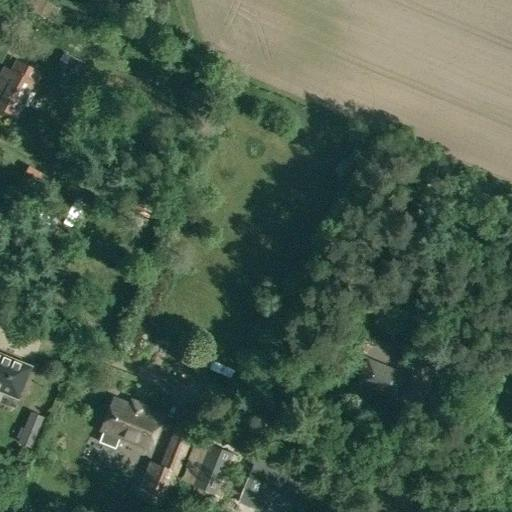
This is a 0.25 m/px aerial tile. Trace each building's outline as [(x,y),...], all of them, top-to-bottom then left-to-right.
[(59,63),(77,72),(82,61),(65,52),(59,63)] [(0,108),(18,117),(35,82),(3,66),(0,72),(0,108)] [(121,141),(141,159),(158,139),(149,130),(150,129),(139,120),(121,141)] [(44,186),(24,173),(18,183),(38,195),(44,186)] [(258,356),(273,362),(278,349),(263,344),(258,356)] [(0,397),(3,390),(16,395),(16,396),(18,397),(19,395),(19,394),(30,365),(31,366),(31,364),(29,363),(0,351),(0,397)] [(354,384),(396,400),(406,374),(364,358),(354,384)] [(124,440),(147,449),(153,434),(158,423),(161,415),(112,395),(98,429),(103,432),(99,442),(115,448),(120,438),(124,440)] [(18,441),(32,447),(44,417),(30,411),(24,428),(21,427),(17,437),(20,438),(18,441)] [(191,484),(215,494),(230,453),(207,443),(191,484)] [(134,496),(164,509),(186,452),(173,447),(165,467),(147,460),(134,496)] [(130,473),(132,459),(118,456),(115,470),(130,473)] [(258,495),(290,507),(301,480),(270,468),(271,464),(256,458),(249,477),(261,481),(258,489),(260,490),(258,495)]
